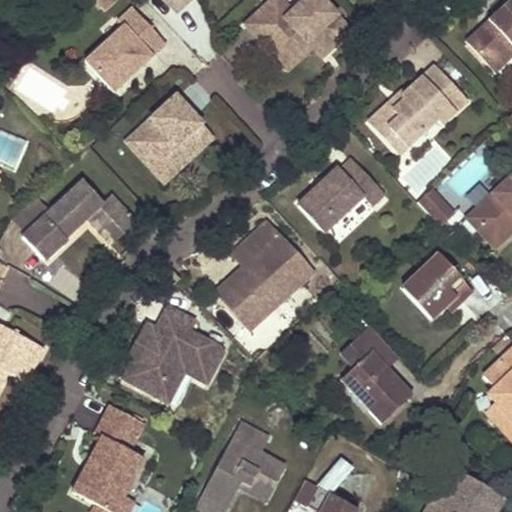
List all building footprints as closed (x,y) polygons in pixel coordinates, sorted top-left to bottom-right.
[(166,0),(177,11),(188,0),(166,0)] [(280,0),(272,0),(245,26),(283,66),(313,38),(327,53),(351,31),(321,0),(305,0),(292,13),(280,0)] [(482,26),(465,42),(495,75),(511,58),(511,0),(510,0),(488,21),(491,24),(486,30),(482,26)] [(166,44),(132,7),(117,20),(119,22),(81,58),(114,93),(130,78),(128,75),(133,70),(136,73),(166,44)] [(488,21),(482,26),(486,30),(491,24),(488,21)] [(313,38),(283,66),(288,70),(313,47),(322,58),(327,53),(313,38)] [(511,79),(511,58),(495,75),(505,85),(511,79)] [(468,101),(435,66),(404,95),(404,102),(399,107),(393,101),(370,123),(382,136),(389,130),(407,148),(437,120),(442,125),(468,101)] [(402,93),(393,101),(399,107),(404,102),(404,95),(402,93)] [(213,138),(175,96),(135,132),(144,142),(134,152),(160,179),(191,151),(194,155),(213,138)] [(389,130),(382,136),(399,155),(407,148),(389,130)] [(135,132),(125,142),(134,152),(144,142),(135,132)] [(191,151),(160,179),(163,183),(194,155),(191,151)] [(338,169),(297,206),(323,234),(363,197),(371,207),(384,195),(351,160),(340,171),(338,169)] [(511,180),(510,178),(466,220),(494,250),(511,232),(511,180)] [(102,204),(82,181),(21,237),(33,251),(54,231),(64,241),(65,240),(86,220),(97,231),(101,228),(114,243),(136,222),(111,196),(102,204)] [(429,192),(418,203),(430,216),(436,222),(440,226),(451,216),(429,192)] [(35,200),(12,221),(22,233),(46,212),(35,200)] [(364,202),(331,230),(340,240),(372,212),(364,202)] [(314,274),(267,223),(241,246),(253,259),(243,268),(225,285),(260,323),(314,274)] [(114,243),(101,228),(97,231),(110,246),(114,243)] [(54,231),(33,251),(44,262),(66,242),(65,240),(64,241),(54,231)] [(241,246),(231,255),(243,268),(253,259),(241,246)] [(440,258),(428,269),(426,267),(401,291),(430,321),(444,308),(454,299),(459,304),(472,292),(440,258)] [(225,285),(215,293),(221,300),(247,328),(250,332),(260,323),(225,285)] [(454,299),(444,308),(449,313),(459,304),(454,299)] [(221,300),(208,312),(234,340),(247,328),(221,300)] [(155,328),(150,326),(129,365),(122,378),(156,397),(172,366),(184,372),(206,383),(223,353),(190,332),(194,324),(188,321),(189,319),(166,306),(155,328)] [(144,323),(123,362),(129,365),(150,326),(144,323)] [(43,349),(0,325),(0,372),(2,370),(9,374),(25,382),(43,349)] [(387,371),(399,359),(368,327),(356,339),(370,353),(339,382),(380,426),(412,397),(387,371)] [(511,349),(482,377),(494,389),(487,396),(494,404),(511,422),(511,349)] [(172,366),(156,397),(167,403),(184,372),(172,366)] [(0,389),(9,374),(2,370),(0,372),(0,389)] [(511,422),(494,404),(484,413),(511,443),(511,422)] [(143,425),(108,406),(93,434),(100,437),(88,459),(93,462),(87,473),(82,470),(70,493),(93,505),(107,511),(114,511),(122,497),(142,459),(129,452),(143,425)] [(239,424),(199,499),(199,500),(222,511),(224,511),(236,489),(239,484),(265,498),(267,499),(283,469),(258,455),(267,439),(239,424)] [(93,462),(88,459),(82,470),(87,473),(93,462)] [(495,511),(502,501),(459,475),(445,497),(437,492),(424,511),(495,511)] [(305,482),(294,501),(306,508),(317,488),(305,482)] [(265,498),(239,484),(236,489),(263,503),(265,498)] [(317,488),(306,508),(313,511),(355,511),(357,510),(317,488)] [(114,511),(107,511),(93,505),(89,511),(127,511),(133,502),(122,497),(114,511)] [(222,511),(199,500),(195,508),(201,511),(222,511)]
